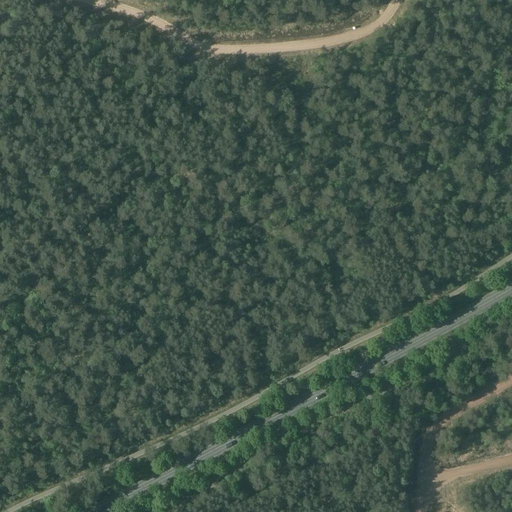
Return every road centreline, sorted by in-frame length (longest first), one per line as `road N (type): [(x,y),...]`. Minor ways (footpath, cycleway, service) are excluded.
road 1 (secondary): [(95,511),(511,288)]
road 2 (track): [(86,0),(142,15),(196,47),(226,51),(347,39),(380,21),(395,0)]
road 3 (track): [(511,380),(436,423),(425,445),(419,511)]
